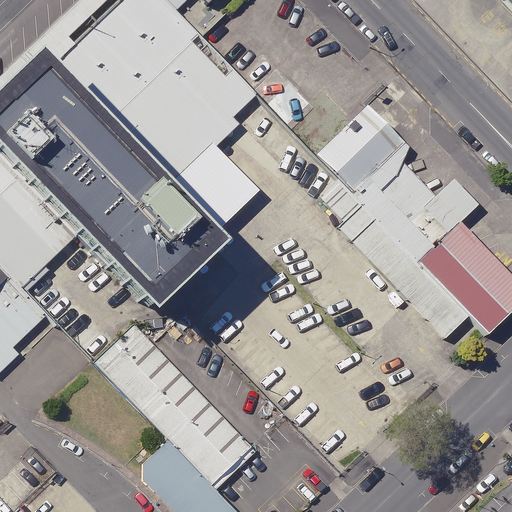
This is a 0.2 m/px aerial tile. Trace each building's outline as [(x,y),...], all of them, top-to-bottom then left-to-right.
[(132,0),(112,0),(2,106),(157,271),(338,463),(462,348),(132,0)] [(210,0),(173,0),(191,18),(210,0)] [(511,0),(501,0),(511,11),(511,0)] [(397,154),(404,147),(363,104),(351,115),(316,148),(357,192),(397,154)] [(157,271),(2,106),(0,107),(0,249),(86,338),(157,271)] [(357,192),(352,197),(416,264),(450,233),(480,204),(456,178),(437,196),(397,154),(357,192)] [(420,267),(483,330),(511,301),(511,281),(460,228),(420,267)] [(0,378),(53,325),(0,272),(0,378)] [(171,443),(217,493),(259,453),(134,320),(116,338),(92,360),(171,443)] [(198,511),(141,459),(118,486),(143,511),(198,511)]
